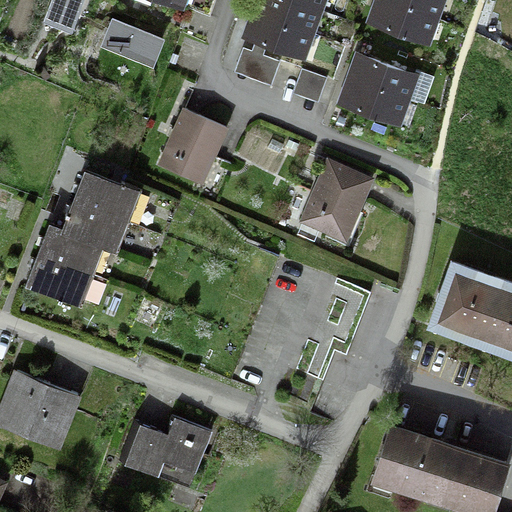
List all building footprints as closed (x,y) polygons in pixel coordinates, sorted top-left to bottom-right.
[(215,0),(163,0),(209,17),(215,0)] [(258,0),(254,12),(310,31),(318,7),(299,0),(258,0)] [(435,16),(386,0),(379,0),(372,22),(427,40),(435,16)] [(386,0),(435,16),(440,0),(386,0)] [(310,31),(254,12),(246,35),(255,39),(252,51),(264,56),(268,43),(302,55),(310,31)] [(172,38),(117,17),(105,47),(161,68),(172,38)] [(252,51),(243,49),(235,71),(271,87),(280,61),(264,56),(252,51)] [(346,77),(411,99),(420,101),(429,74),(355,51),(346,77)] [(327,78),(302,69),(293,93),(318,102),(327,78)] [(411,99),(346,77),(337,105),(402,128),(411,99)] [(232,128),(187,109),(163,165),(208,184),(232,128)] [(378,180),(329,159),(303,222),(352,242),(369,200),(378,180)] [(74,198),(123,217),(135,187),(86,168),(74,198)] [(123,217),(74,198),(63,227),(99,241),(112,246),(123,217)] [(99,241),(63,227),(50,223),(39,252),(87,270),(99,241)] [(247,242),(240,258),(273,271),(280,255),(247,242)] [(87,270),(39,252),(27,283),(75,301),(87,270)] [(504,346),(511,324),(511,276),(451,255),(428,319),(504,346)] [(240,258),(234,273),(267,286),(273,271),(240,258)] [(234,273),(228,288),(261,301),(267,286),(234,273)] [(337,278),(331,294),(364,307),(370,291),(337,278)] [(228,288),(222,303),(255,316),(261,301),(228,288)] [(331,294),(325,309),(359,321),(364,307),(331,294)] [(222,303),(216,318),(249,332),(255,316),(222,303)] [(325,309),(319,324),(353,337),(359,321),(325,309)] [(216,318),(210,334),(243,347),(249,332),(216,318)] [(319,324),(313,340),(334,348),(346,353),(353,337),(319,324)] [(210,334),(204,348),(237,361),(243,347),(210,334)] [(301,335),(295,350),(328,363),(334,348),(313,340),(301,335)] [(204,348),(198,363),(231,376),(237,361),(204,348)] [(295,350),(289,366),(322,378),(328,363),(295,350)] [(289,366),(284,380),(317,393),(322,378),(289,366)] [(84,396),(15,371),(0,412),(0,423),(66,447),(84,396)] [(284,380),(278,396),(311,409),(317,393),(284,380)] [(167,431),(140,421),(126,462),(190,485),(211,430),(173,416),(167,431)] [(495,511),(511,464),(389,424),(369,485),(455,511),(495,511)] [(0,504),(10,478),(0,474),(0,504)]
